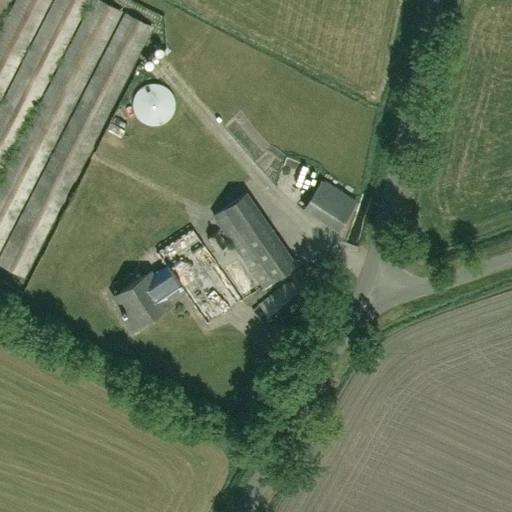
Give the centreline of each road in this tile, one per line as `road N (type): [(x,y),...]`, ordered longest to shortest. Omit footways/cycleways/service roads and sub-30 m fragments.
road 1 (unclassified): [(360,287),(435,0)]
road 2 (unclassified): [(242,511),(360,287)]
road 3 (unclassified): [(360,287),(431,287),(511,259)]
